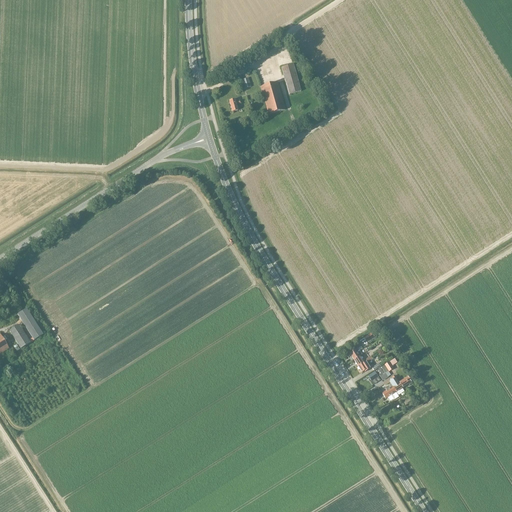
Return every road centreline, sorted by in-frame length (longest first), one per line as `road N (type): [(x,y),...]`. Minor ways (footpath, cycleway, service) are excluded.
road 1 (secondary): [(423,511),(254,242),(210,141)]
road 2 (unclassified): [(0,258),(194,143)]
